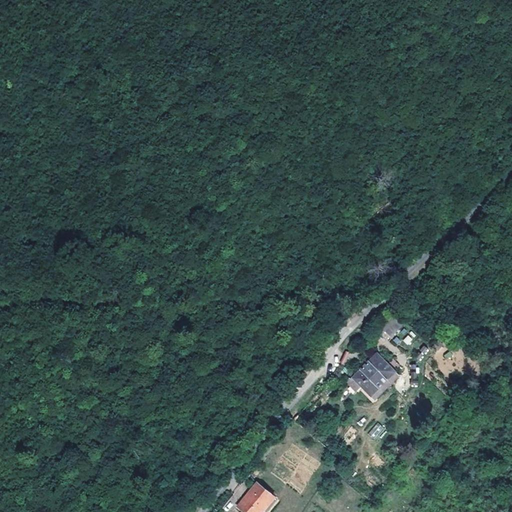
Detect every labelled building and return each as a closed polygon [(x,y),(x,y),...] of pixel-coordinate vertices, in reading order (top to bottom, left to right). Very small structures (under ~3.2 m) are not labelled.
[(385,328),(395,319),(391,315),(382,324),(385,328)] [(385,328),(382,324),(375,330),(379,334),(385,328)] [(372,392),(397,367),(378,349),(354,374),(363,383),(372,392)] [(348,367),(353,362),(349,357),(343,363),(348,367)] [(348,367),(343,363),(336,370),(333,367),(327,375),(334,381),(348,367)] [(397,367),(372,392),(380,399),(404,374),(397,367)] [(356,390),(363,383),(354,374),(347,381),(356,390)] [(380,441),(386,427),(375,423),(369,436),(380,441)] [(258,481),(240,505),(249,511),(262,511),(276,495),(258,481)]
